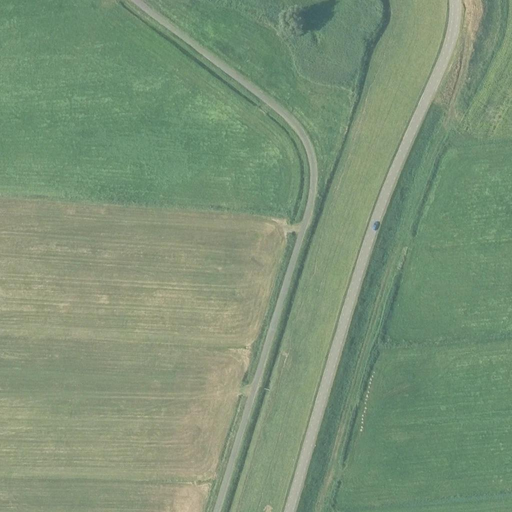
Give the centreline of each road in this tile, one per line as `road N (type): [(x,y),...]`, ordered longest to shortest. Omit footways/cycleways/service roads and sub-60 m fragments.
road 1 (unclassified): [(216,511),(311,199),(310,157),(290,123),(134,0)]
road 2 (tertiary): [(289,511),(363,254),(450,39),(454,0)]
